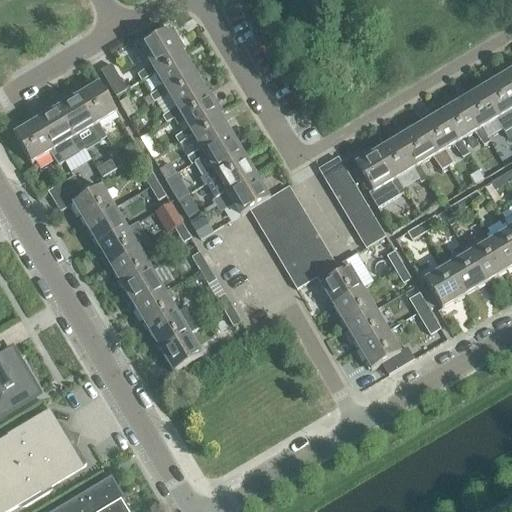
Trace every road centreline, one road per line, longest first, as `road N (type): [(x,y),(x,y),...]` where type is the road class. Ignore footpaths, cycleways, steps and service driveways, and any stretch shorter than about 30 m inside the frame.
road 1 (residential): [(506,40),(298,160),(200,0)]
road 2 (residential): [(196,511),(0,186)]
road 3 (residential): [(347,422),(241,236)]
road 4 (residential): [(347,422),(511,328)]
road 5 (residential): [(201,511),(347,422)]
road 6 (residential): [(0,100),(120,29)]
